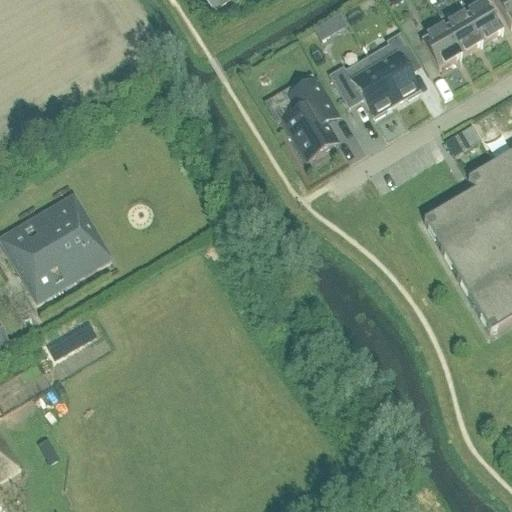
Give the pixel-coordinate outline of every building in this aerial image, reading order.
[(511,0),(497,0),(498,1),(494,3),(493,1),(492,2),(510,34),(511,33),(510,31),(511,29),(511,0)] [(483,7),(482,8),(483,10),(480,12),(479,11),(463,20),(462,20),(481,51),(480,50),(496,41),(496,39),(499,37),(501,40),(502,39),(483,7)] [(428,38),(447,27),(442,19),(423,30),(428,38)] [(442,32),(460,63),(460,62),(476,53),(475,51),(479,49),(480,52),(481,51),(462,20),(463,22),(459,24),(458,23),(442,31),(442,32)] [(442,34),(438,36),(438,35),(420,45),(438,75),(455,65),(454,64),(458,62),(459,64),(460,63),(442,32),(442,31),(441,32),(442,34)] [(386,47),(388,50),(366,63),(393,109),(404,102),(405,105),(417,98),(401,71),(415,63),(400,38),(386,47)] [(382,115),(393,109),(366,63),(342,77),(340,74),(328,81),(343,106),(356,98),(372,124),(383,117),(382,115)] [(335,119),(315,85),(287,101),(297,117),(282,126),(306,167),(336,150),(322,127),(335,119)] [(471,132),(460,138),(469,154),(480,147),(471,132)] [(511,159),(467,185),(474,197),(423,227),(489,339),(511,325),(511,159)] [(51,299),(110,264),(73,202),(6,241),(25,273),(28,271),(32,278),(29,279),(29,280),(21,284),(35,308),(51,299)] [(0,333),(0,351),(8,347),(0,333)] [(0,485),(17,475),(15,473),(18,471),(0,442),(0,485)]
